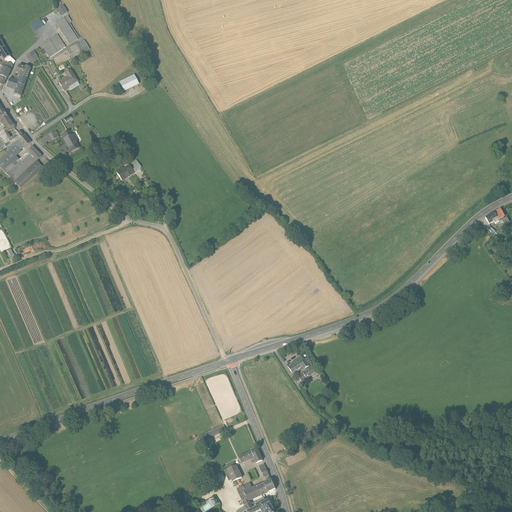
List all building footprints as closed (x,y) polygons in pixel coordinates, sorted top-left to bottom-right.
[(57,9),(61,16),(67,12),(62,6),(57,9)] [(34,32),(44,25),(39,18),(29,25),(34,32)] [(64,18),(55,24),(69,45),(78,40),(68,24),(64,18)] [(68,24),(78,40),(80,38),(70,23),(68,24)] [(57,35),(41,46),(50,58),(65,48),(57,35)] [(0,56),(3,62),(9,57),(0,40),(0,56)] [(84,41),(70,47),(72,52),(69,54),(71,60),(75,58),(75,57),(89,49),(84,41)] [(33,51),(26,56),(31,63),(38,59),(33,51)] [(9,57),(3,62),(5,64),(12,67),(15,62),(9,57)] [(5,64),(3,62),(0,66),(3,68),(10,71),(12,67),(5,64)] [(18,66),(16,73),(18,74),(17,76),(20,77),(26,79),(29,70),(28,70),(28,68),(25,67),(24,68),(18,66)] [(10,71),(3,68),(0,74),(0,76),(6,79),(10,71)] [(69,70),(64,73),(67,78),(59,84),(64,92),(68,89),(68,88),(77,82),(69,70)] [(134,75),(118,82),(122,92),(138,85),(134,75)] [(20,97),(26,79),(20,77),(18,82),(15,90),(14,95),(20,97)] [(18,82),(13,80),(9,79),(5,87),(15,90),(18,82)] [(0,121),(5,129),(11,124),(4,112),(0,114),(0,121)] [(14,129),(11,124),(5,129),(0,132),(0,139),(6,148),(18,140),(22,136),(19,133),(18,133),(19,134),(15,136),(9,141),(5,134),(8,132),(14,129)] [(55,131),(49,135),(52,141),(58,137),(55,131)] [(69,131),(61,136),(70,153),(79,148),(75,141),(76,140),(73,136),(73,137),(69,131)] [(24,135),(22,136),(18,140),(24,148),(30,143),(24,135)] [(20,152),(24,148),(18,140),(6,148),(9,151),(0,159),(0,168),(2,170),(15,157),(16,157),(21,153),(20,152)] [(16,157),(15,157),(2,170),(20,189),(26,184),(42,168),(36,162),(41,157),(32,147),(27,152),(19,161),(16,157)] [(136,161),(129,167),(133,173),(141,168),(136,161)] [(121,168),(115,172),(121,181),(133,173),(129,167),(128,166),(122,170),(121,168)] [(501,210),(494,214),(495,215),(499,223),(506,219),(501,210)] [(496,225),(499,223),(495,215),(486,220),(489,225),(494,222),(496,225)] [(10,249),(4,252),(8,261),(15,257),(14,254),(13,254),(10,249)] [(293,362),(287,366),(292,373),(301,367),(304,370),(304,369),(309,366),(308,365),(312,363),(308,356),(303,359),(301,355),(292,361),(293,362)] [(310,367),(305,370),(302,372),(302,373),(297,376),(302,382),(315,372),(311,366),(310,367)] [(224,426),(198,437),(200,442),(226,431),(224,426)] [(257,448),(238,457),(242,463),(253,458),(256,463),(263,460),(257,448)] [(236,465),(238,470),(241,469),(237,460),(226,465),(228,469),(236,465)] [(264,464),(258,467),(263,477),(269,475),(264,464)] [(228,469),(226,470),(231,480),(232,482),(242,478),(238,470),(236,465),(228,469)] [(236,489),(245,508),(246,511),(253,507),(250,502),(275,490),(270,479),(264,482),(254,486),(252,487),(250,483),(236,489)] [(204,489),(207,494),(213,491),(210,485),(204,489)] [(208,501),(209,504),(203,507),(206,511),(219,504),(214,496),(208,501)] [(260,511),(273,511),(274,511),(268,499),(253,507),(246,511),(243,511),(258,511),(260,511)]
